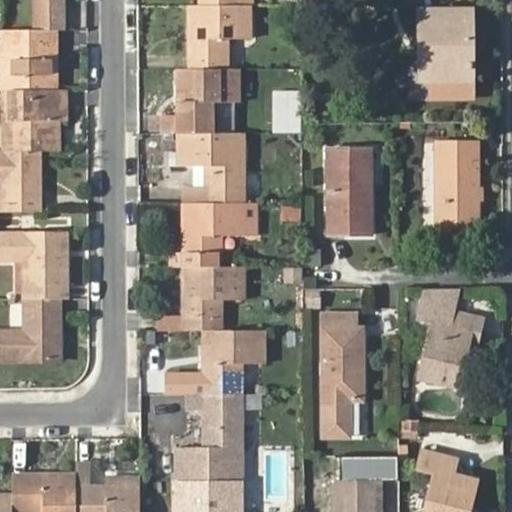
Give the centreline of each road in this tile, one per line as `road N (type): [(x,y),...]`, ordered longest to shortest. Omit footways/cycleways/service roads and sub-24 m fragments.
road 1 (residential): [(0,414),(72,413),(111,400),(121,363),(116,0)]
road 2 (residential): [(511,276),(385,278),(385,286)]
